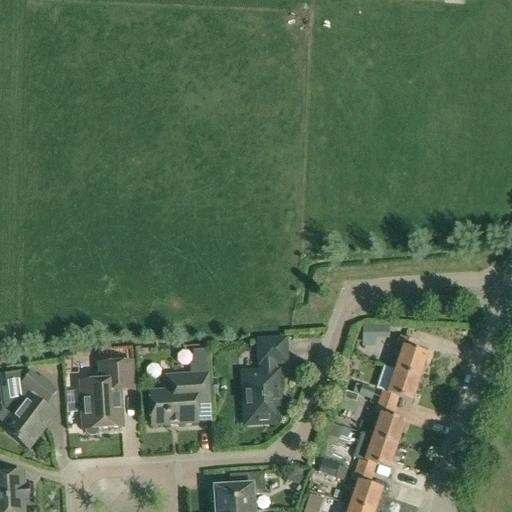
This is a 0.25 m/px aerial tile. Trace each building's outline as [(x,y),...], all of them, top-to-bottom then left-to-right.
[(394,372),(419,380),(427,355),(413,350),(416,342),(401,337),(397,349),(401,350),(398,360),(389,358),(386,369),(394,371),(394,372)] [(245,424),(273,423),(272,407),(278,407),(276,373),(273,373),(273,364),(286,363),(285,339),(257,341),(258,365),(260,365),(260,374),(242,375),(245,424)] [(82,430),(85,430),(85,433),(88,436),(94,435),(97,432),(97,429),(122,428),(119,391),(133,391),(131,362),(98,364),(99,381),(79,382),(82,430)] [(27,449),(53,415),(43,407),(55,391),(30,372),(26,377),(20,372),(0,374),(0,390),(2,407),(12,414),(1,429),(27,449)] [(379,403),(394,408),(398,398),(411,402),(419,380),(394,372),(387,393),(383,392),(379,403)] [(151,426),(196,423),(195,404),(209,403),(207,374),(164,376),(165,391),(149,392),(151,426)] [(362,386),(358,396),(371,400),(374,391),(362,386)] [(357,396),(345,392),(342,401),(354,405),(357,396)] [(391,418),(394,408),(379,403),(375,415),(379,416),(372,438),(396,446),(404,422),(391,418)] [(75,424),(74,404),(63,404),(64,425),(75,424)] [(318,456),(349,466),(352,453),(344,450),(350,432),(329,425),(318,456)] [(388,470),(396,446),(372,438),(365,461),(359,459),(356,470),(371,475),(375,465),(388,470)] [(343,484),(349,466),(318,456),(312,474),(343,484)] [(340,503),(350,506),(350,505),(371,511),(374,511),(382,490),(368,485),(371,475),(356,470),(352,483),(357,485),(353,495),(344,492),(321,485),(317,495),(340,503)] [(27,499),(26,486),(22,486),(21,473),(0,474),(0,511),(22,511),(22,499),(27,499)] [(214,511),(252,511),(251,496),(264,495),(263,473),(236,475),(237,487),(213,488),(213,490),(209,493),(210,502),(214,504),(214,511)]
